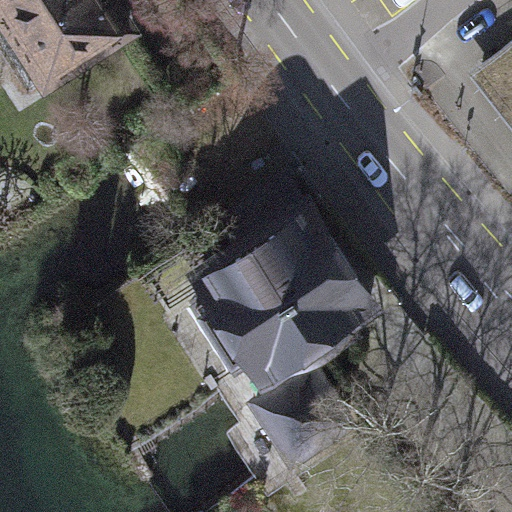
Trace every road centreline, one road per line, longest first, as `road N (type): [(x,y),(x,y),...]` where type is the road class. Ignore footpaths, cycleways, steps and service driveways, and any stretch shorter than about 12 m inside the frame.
road 1 (primary): [(511,308),(329,82)]
road 2 (residential): [(329,82),(445,0)]
